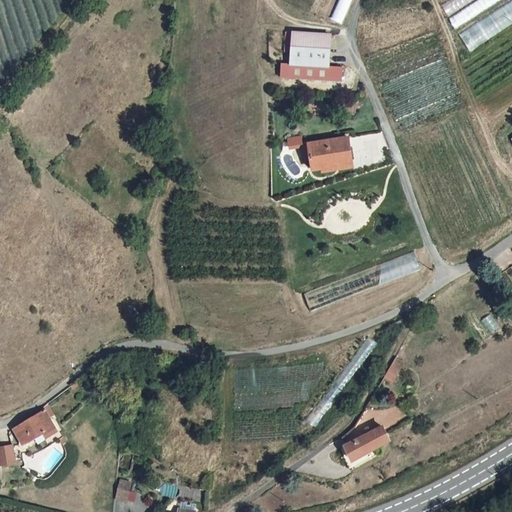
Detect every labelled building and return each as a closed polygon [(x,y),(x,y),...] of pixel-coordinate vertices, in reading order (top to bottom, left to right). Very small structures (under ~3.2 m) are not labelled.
[(340,24),(351,0),(338,0),(330,19),(340,24)] [(447,0),(441,4),(448,15),(472,0),(447,0)] [(475,0),(448,18),(455,29),(500,0),(475,0)] [(511,0),(510,0),(458,33),(470,52),(511,25),(511,0)] [(330,69),(329,35),(291,36),(294,70),(283,70),(284,85),(343,83),(342,68),(330,69)] [(472,172),(489,168),(479,125),(461,130),(472,172)] [(299,141),(286,143),(288,152),(300,150),(299,141)] [(352,164),(348,142),(307,148),(311,173),(321,172),(321,169),(352,164)] [(354,170),(352,164),(321,169),(321,172),(322,176),(354,170)] [(491,214),(510,207),(499,180),(481,187),(491,214)] [(415,252),(305,292),(311,310),(422,270),(415,252)] [(396,357),(387,376),(397,381),(406,361),(396,357)] [(46,431),(35,409),(31,415),(9,428),(18,445),(37,434),(38,436),(46,431)] [(378,433),(372,427),(362,435),(342,451),(352,461),(370,448),(382,439),(382,438),(378,433)] [(352,461),(342,451),(336,457),(351,475),(374,454),(370,448),(352,461)] [(119,481),(109,480),(109,488),(109,490),(118,491),(119,481)] [(118,491),(109,490),(108,499),(118,499),(118,491)]
